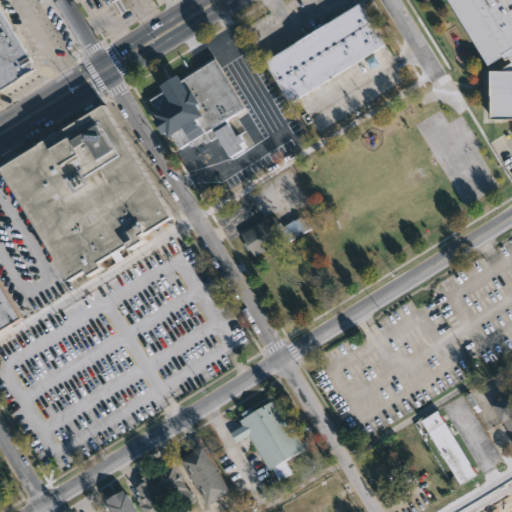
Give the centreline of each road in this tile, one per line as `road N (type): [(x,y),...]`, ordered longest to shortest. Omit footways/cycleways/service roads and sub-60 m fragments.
road 1 (residential): [(34,511),(511,219)]
road 2 (residential): [(112,79),(375,511)]
road 3 (secondary): [(112,79),(239,0)]
road 4 (secondary): [(0,148),(112,79)]
